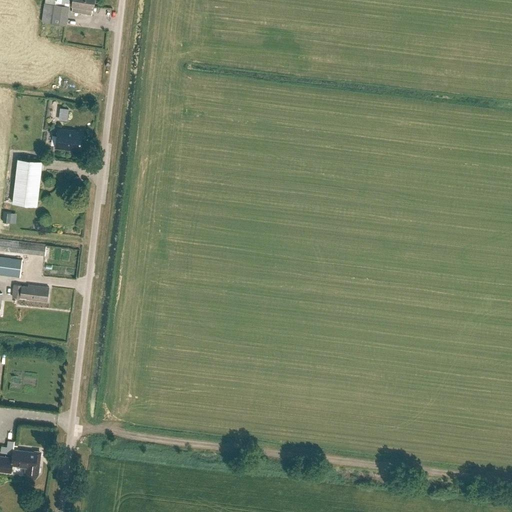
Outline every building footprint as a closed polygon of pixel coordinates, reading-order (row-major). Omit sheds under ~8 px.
[(69,6),(69,0),(45,0),(45,3),(44,3),(41,21),(66,25),(69,6)] [(72,0),(72,6),(73,6),(72,12),(92,14),(92,8),(93,9),(94,0),(72,0)] [(79,149),(81,133),(73,132),(74,131),(58,129),(56,147),(71,149),(71,148),(79,149)] [(0,156),(12,157),(12,146),(0,146),(0,156)] [(18,159),(13,204),(38,206),(43,162),(18,159)] [(0,250),(45,256),(46,244),(0,238),(0,250)] [(0,274),(20,277),(23,259),(0,255),(0,274)] [(19,295),(25,296),(25,298),(44,300),(44,298),(47,299),(49,287),(28,284),(28,286),(12,284),(11,296),(19,297),(19,295)] [(0,470),(11,471),(12,464),(27,466),(26,472),(26,475),(28,477),(31,478),(34,478),(37,476),(38,473),(40,457),(37,457),(37,452),(13,449),(12,457),(0,455),(0,470)]
